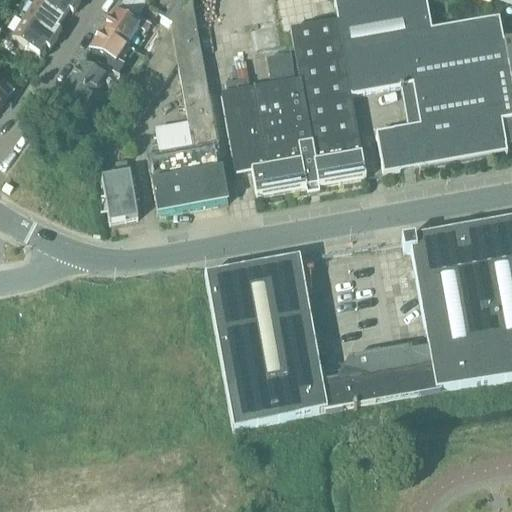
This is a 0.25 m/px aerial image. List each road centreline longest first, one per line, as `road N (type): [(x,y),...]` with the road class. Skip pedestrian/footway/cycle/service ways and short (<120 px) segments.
road 1 (tertiary): [(72,251),(121,264),(511,193)]
road 2 (residential): [(0,151),(103,0)]
